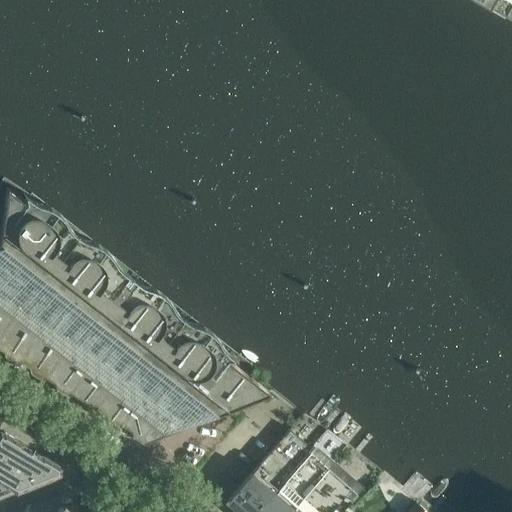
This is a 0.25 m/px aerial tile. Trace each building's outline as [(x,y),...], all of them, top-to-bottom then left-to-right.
[(511,0),(485,0),(511,15),(511,0)] [(51,386),(55,387),(67,395),(69,391),(79,397),(80,403),(93,411),(95,407),(104,413),(106,419),(118,426),(120,423),(130,429),(131,435),(143,442),(146,440),(146,439),(157,421),(170,429),(169,430),(170,431),(186,424),(184,423),(214,411),(216,412),(228,407),(227,407),(250,378),(255,382),(256,381),(19,196),(18,197),(19,197),(13,204),(6,203),(6,202),(4,202),(0,232),(0,347),(3,349),(4,355),(16,363),(18,359),(28,365),(29,371),(41,378),(39,381),(43,384),(47,385),(51,386)] [(0,480),(16,490),(61,473),(61,472),(61,466),(61,465),(42,454),(41,454),(22,443),(22,442),(3,430),(3,431),(0,429),(0,480)] [(289,429),(269,452),(290,470),(310,447),(289,429)] [(256,511),(339,511),(351,500),(366,483),(359,477),(356,480),(331,458),(316,445),(256,511)] [(253,511),(290,470),(269,452),(226,500),(240,511),(253,511)] [(0,496),(16,490),(0,480),(0,496)] [(427,511),(415,501),(405,511),(427,511)]
